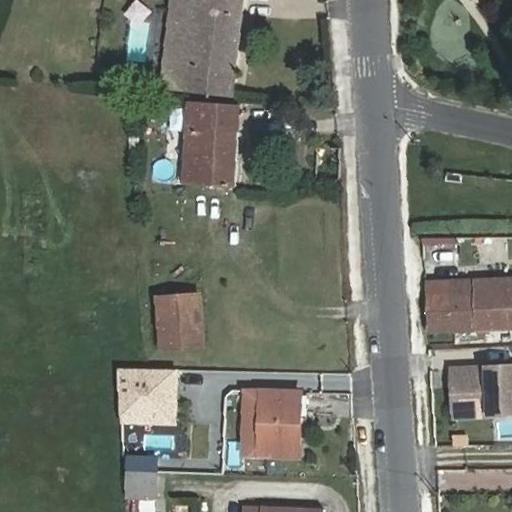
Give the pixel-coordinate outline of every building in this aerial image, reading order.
[(162,89),(232,99),(244,0),(190,0),(183,66),(165,64),(162,89)] [(172,0),(165,64),(183,66),(190,0),(172,0)] [(240,108),(188,104),(184,185),(236,188),(240,108)] [(461,183),(462,175),(447,173),(447,181),(461,183)] [(437,341),(437,334),(504,331),(511,330),(511,279),(427,284),(430,341),(437,341)] [(162,349),(205,346),(201,295),(158,299),(162,349)] [(504,331),(437,334),(437,341),(437,351),(505,348),(504,331)] [(490,368),(453,371),(455,418),(511,415),(511,367),(501,368),(501,372),(490,372),(490,368)] [(180,369),(117,368),(119,422),(177,427),(180,369)] [(264,394),(250,393),(247,453),(262,453),(264,394)] [(294,395),(264,394),(262,453),(297,455),(298,422),(294,422),(294,395)] [(157,434),(131,433),(131,444),(157,445),(157,434)] [(157,445),(131,444),(129,472),(156,473),(157,445)] [(128,496),(156,497),(156,473),(129,472),(128,496)]
